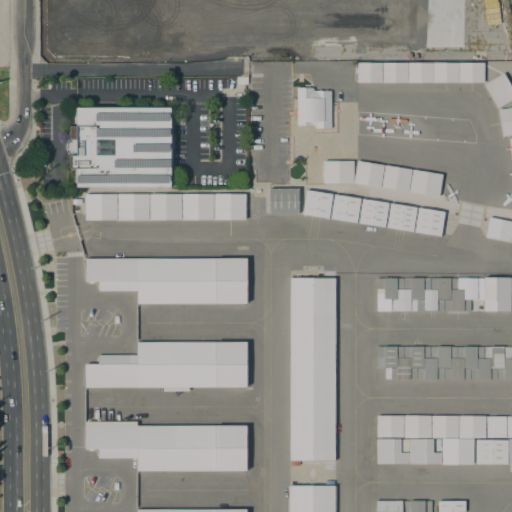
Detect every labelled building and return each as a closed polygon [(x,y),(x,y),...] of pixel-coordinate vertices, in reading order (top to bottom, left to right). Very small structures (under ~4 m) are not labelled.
[(357,62),(381,62),(381,82),(357,82),(357,62)] [(382,62),(406,62),(407,82),(382,82),(382,62)] [(407,62),(432,62),(432,82),(407,82),(407,62)] [(433,62),(457,62),(457,82),(433,82),(433,62)] [(458,62),(483,63),(483,82),(458,81),(458,62)] [(484,84),(503,73),(511,88),(511,98),(497,107),(484,84)] [(297,87),(312,88),(311,125),(296,125),(297,87)] [(315,91),(328,91),(328,90),(330,90),(330,127),(316,127),(315,91)] [(498,109),(511,106),(511,134),(502,136),(498,109)] [(69,126),(76,126),(76,107),(170,107),(170,109),(172,109),(172,185),(170,185),(170,187),(76,187),(76,183),(74,183),(74,170),(76,170),(76,168),(69,168),(69,155),(68,155),(67,154),(66,152),(65,150),(65,148),(65,146),(66,144),(67,142),(69,139),(69,126)] [(351,160),(322,161),(322,183),(352,182),(351,160)] [(440,172),(355,162),(352,184),(438,194),(440,172)] [(268,189),(298,188),(298,212),(269,213),(268,189)] [(332,194),(328,218),(302,214),(306,189),(332,194)] [(213,191),(244,191),(244,218),(212,217),(213,191)] [(83,193),(115,192),(115,218),(83,219),(83,193)] [(148,192),(180,192),(180,218),(148,218),(148,192)] [(181,192),(212,192),(212,218),(181,218),(181,192)] [(116,193),(147,193),(147,218),(116,218),(116,193)] [(360,198),(356,222),(330,218),(334,194),(360,198)] [(388,202),(384,227),(357,223),(361,198),(388,202)] [(415,207),(412,231),(386,227),(390,203),(415,207)] [(418,207),(444,212),(440,236),(414,232),(418,207)] [(484,237),(509,242),(511,223),(511,221),(488,217),(484,237)] [(84,256),(245,255),(246,302),(135,302),(135,289),(97,290),(97,280),(84,280),(84,256)] [(288,276),(334,276),(334,459),(288,459),(288,276)] [(509,277),(510,310),(496,310),(496,301),(483,302),(483,299),(469,299),(469,310),(390,310),(390,299),(376,299),(376,278),(509,277)] [(247,386),(84,386),(84,362),(96,362),(96,354),(135,354),(135,340),(247,340),(247,386)] [(376,345),(511,345),(511,379),(390,379),(390,367),(382,367),(382,369),(376,369),(376,345)] [(401,414),(401,435),(375,435),(375,414),(401,414)] [(402,414),(429,414),(429,436),(402,436),(402,414)] [(430,414),(456,414),(456,436),(430,436),(430,414)] [(457,414),(483,414),(483,436),(457,436),(457,414)] [(485,415),(511,415),(511,435),(485,435),(485,415)] [(83,424),(245,423),(245,469),(135,470),(135,457),(96,457),(96,447),(83,447),(83,424)] [(375,437),(398,437),(398,450),(406,450),(406,461),(375,461),(375,437)] [(407,437),(431,437),(431,438),(438,438),(438,452),(439,452),(439,461),(407,461),(407,437)] [(440,437),(471,437),(471,463),(440,463),(440,437)] [(474,438),(506,438),(506,462),(474,462),(474,438)] [(288,511),(288,483),(334,483),(334,511),(288,511)] [(402,511),(402,499),(430,499),(430,511),(402,511)] [(437,499),(464,499),(464,510),(457,510),(457,511),(444,511),(444,510),(437,510),(437,499)] [(375,500),(401,500),(400,511),(382,511),(375,511),(375,500)]
